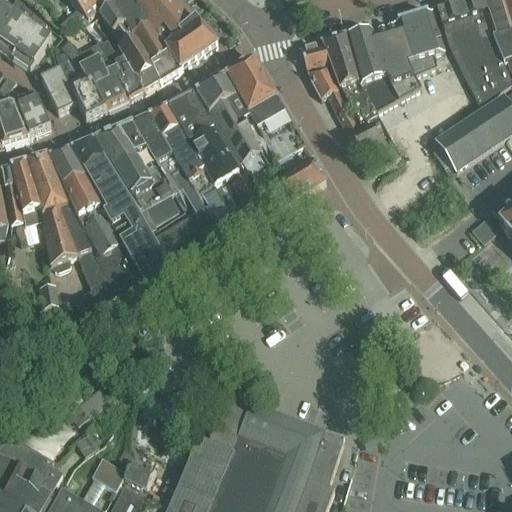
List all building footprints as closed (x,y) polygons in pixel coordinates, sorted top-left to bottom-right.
[(21,0),(31,8),(38,0),(21,0)] [(88,26),(116,0),(70,0),(68,3),(71,6),(62,14),(75,28),(77,27),(84,34),(90,29),(88,26)] [(121,0),(100,20),(114,38),(124,31),(159,90),(179,78),(130,0),(121,0)] [(130,0),(179,78),(180,77),(217,51),(198,28),(174,0),(130,0)] [(511,32),(502,0),(487,0),(480,2),(492,42),(504,69),(504,68),(508,67),(511,77),(511,32)] [(511,0),(502,0),(511,32),(511,0)] [(448,51),(479,113),(511,91),(511,86),(504,68),(504,69),(492,42),(480,2),(437,15),(442,31),(448,51)] [(0,43),(16,21),(24,9),(17,3),(8,16),(0,10),(0,43)] [(415,22),(395,28),(408,71),(434,117),(452,110),(434,74),(437,72),(433,59),(443,56),(431,17),(431,18),(430,17),(415,22)] [(11,64),(12,65),(40,24),(33,18),(26,28),(16,21),(0,43),(0,56),(11,64)] [(13,65),(31,77),(36,69),(52,46),(41,38),(47,30),(40,24),(12,65),(13,65)] [(395,31),(373,37),(386,82),(423,149),(445,132),(444,130),(442,131),(434,117),(408,71),(395,28),(394,29),(395,31)] [(136,83),(143,100),(159,90),(124,31),(114,38),(123,51),(115,56),(116,58),(118,56),(136,83)] [(371,35),(345,42),(363,96),(377,122),(400,162),(404,159),(423,149),(386,82),(373,37),(372,35),(371,35)] [(345,42),(322,50),(340,96),(348,113),(359,132),(377,122),(363,96),(345,42)] [(79,73),(85,83),(87,87),(91,85),(107,117),(127,107),(118,88),(123,85),(111,70),(99,47),(90,53),(91,54),(79,60),(69,46),(61,54),(71,64),(79,73)] [(101,46),(99,47),(111,70),(123,85),(118,88),(127,107),(143,100),(136,83),(118,56),(116,58),(115,56),(108,47),(107,46),(103,48),(101,46)] [(328,101),(337,119),(348,113),(340,96),(322,50),(299,56),(306,78),(307,77),(311,88),(320,105),(328,101)] [(78,110),(86,127),(107,117),(91,85),(87,87),(85,83),(79,73),(71,64),(59,70),(60,74),(78,110)] [(227,82),(196,98),(209,118),(243,175),(242,175),(246,181),(232,190),(245,211),(260,201),(263,205),(273,199),(282,214),(298,205),(317,194),(325,189),(308,159),(304,152),(276,104),(261,76),(256,67),(255,66),(250,69),(227,82)] [(58,120),(78,110),(60,74),(43,82),(44,75),(36,69),(31,77),(40,84),(58,120)] [(0,93),(7,83),(3,81),(0,85),(0,146),(2,153),(29,144),(15,109),(13,108),(7,103),(0,98),(0,93)] [(15,88),(7,83),(0,93),(0,98),(5,102),(15,88)] [(15,109),(29,144),(51,135),(34,99),(13,108),(15,109)] [(511,99),(438,148),(456,176),(511,139),(511,99)] [(167,113),(215,191),(220,198),(232,190),(246,181),(242,175),(239,177),(213,135),(192,100),(167,113)] [(338,121),(361,163),(385,150),(373,130),(361,137),(359,132),(348,113),(337,119),(338,121)] [(205,214),(204,214),(224,246),(240,236),(220,198),(215,191),(214,192),(188,150),(166,114),(149,122),(181,176),(181,175),(189,188),(198,203),(205,214)] [(172,181),(181,176),(149,122),(133,129),(169,189),(175,185),(172,181)] [(168,189),(169,189),(133,129),(96,145),(132,201),(141,217),(173,199),(168,189)] [(71,156),(121,249),(134,271),(141,285),(149,301),(150,301),(169,290),(176,285),(174,281),(175,280),(151,237),(150,238),(104,162),(94,146),(72,155),(71,156)] [(69,156),(50,162),(77,221),(101,261),(96,264),(109,287),(92,296),(76,305),(83,317),(141,285),(134,271),(121,249),(71,156),(69,156)] [(47,163),(25,170),(43,228),(50,272),(53,271),(55,276),(59,278),(70,274),(72,270),(71,265),(79,262),(92,296),(109,287),(83,240),(77,230),(68,214),(47,163)] [(25,228),(26,233),(43,228),(25,170),(10,174),(24,228),(25,228)] [(11,230),(24,228),(10,174),(2,177),(5,195),(11,230)] [(397,225),(412,243),(452,211),(438,193),(397,225)] [(183,217),(151,237),(175,280),(189,269),(208,255),(224,246),(204,214),(188,224),(183,217)] [(511,220),(499,232),(511,246),(511,220)] [(472,237),(484,250),(497,239),(485,226),(472,237)] [(40,293),(42,314),(58,311),(54,291),(40,293)] [(191,391),(199,413),(210,409),(209,405),(202,387),(191,391)] [(188,417),(199,413),(191,391),(187,393),(180,396),(188,417)] [(177,422),(188,417),(180,396),(169,400),(177,422)] [(212,511),(236,454),(253,414),(228,404),(209,449),(199,445),(169,511),(212,511)] [(330,511),(336,497),(328,494),(344,447),(324,441),(253,414),(236,454),(212,511),(330,511)] [(92,483),(116,497),(128,477),(103,463),(92,483)] [(125,485),(148,496),(155,480),(133,468),(125,485)] [(0,511),(31,511),(45,494),(41,491),(37,498),(19,487),(26,476),(14,470),(0,497),(0,511)] [(31,511),(42,511),(51,498),(45,494),(31,511)] [(82,511),(84,509),(62,495),(52,511),(82,511)]
